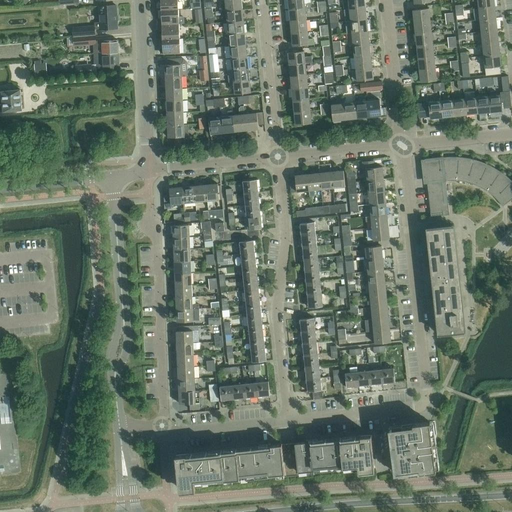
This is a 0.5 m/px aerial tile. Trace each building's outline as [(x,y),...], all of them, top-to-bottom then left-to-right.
[(177,0),(160,0),(161,10),(178,10),(177,0)] [(225,0),(226,10),(242,9),(241,0),(225,0)] [(288,0),(289,10),(305,8),(311,7),(311,3),(305,3),(304,0),(288,0)] [(348,0),(349,9),(365,8),(364,0),(348,0)] [(478,1),(479,8),(495,7),(493,0),(472,0),(473,1),(478,1)] [(72,37),(94,35),(93,29),(117,28),(116,5),(99,5),(100,22),(95,23),(95,25),(71,27),(72,37)] [(480,20),(496,18),(495,7),(479,8),(480,20)] [(291,22),(307,20),(305,8),(289,10),(291,22)] [(351,21),(367,19),(365,8),(349,9),(351,21)] [(414,22),(430,21),(429,8),(413,10),(414,22)] [(228,22),(243,21),(242,9),(226,10),(228,22)] [(162,24),(179,24),(178,10),(161,10),(162,24)] [(208,12),(204,13),(205,18),(208,18),(208,22),(214,22),(213,17),(213,12),(208,12)] [(330,18),(330,23),(339,22),(337,12),(329,13),(330,18)] [(496,18),(480,20),(482,32),(497,31),(496,18)] [(352,33),(368,31),(367,19),(351,21),(352,33)] [(307,20),(291,22),(292,34),(314,31),(308,32),(307,20)] [(243,21),(228,22),(229,34),(245,32),(243,21)] [(414,22),(415,34),(431,32),(430,21),(414,22)] [(179,24),(162,24),(163,39),(180,38),(179,24)] [(293,46),(315,44),(314,31),(292,34),(293,46)] [(353,45),(369,43),(368,31),(352,33),(353,45)] [(497,31),(482,32),(483,44),(498,43),(497,31)] [(245,32),(229,34),(230,46),(246,44),(245,32)] [(415,34),(417,46),(433,44),(431,32),(415,34)] [(108,55),(118,54),(118,41),(95,42),(94,35),(72,37),(73,46),(94,44),(94,54),(108,54),(108,55)] [(180,38),(163,39),(163,54),(180,53),(180,38)] [(354,57),(370,55),(369,43),(353,45),(354,57)] [(498,43),(483,44),(484,56),(500,55),(498,43)] [(246,44),(230,46),(231,58),(247,56),(246,44)] [(417,46),(418,58),(434,56),(433,44),(417,46)] [(289,65),(305,63),(312,62),(311,56),(305,57),(304,51),(288,53),(289,65)] [(108,54),(94,54),(94,69),(119,68),(118,54),(108,55),(108,54)] [(370,55),(354,57),(356,68),(372,67),(370,55)] [(500,55),(484,56),(486,75),(501,73),(500,66),(501,66),(500,55)] [(233,70),(248,68),(247,56),(231,58),(233,70)] [(418,58),(419,70),(435,68),(434,56),(418,58)] [(173,60),(173,64),(166,65),(166,76),(187,76),(187,61),(185,59),(173,60)] [(207,60),(200,60),(201,70),(199,70),(200,75),(208,74),(208,69),(207,60)] [(332,60),(323,61),(324,66),(324,72),(332,72),(333,72),(332,66),(332,60)] [(291,77),(307,75),(305,63),(289,65),(291,77)] [(35,64),(36,77),(44,76),(42,64),(41,64),(35,64)] [(91,64),(76,66),(76,75),(92,74),(91,64)] [(372,67),(356,68),(357,81),(373,79),(372,67)] [(248,68),(233,70),(234,82),(250,80),(248,68)] [(435,68),(419,70),(420,82),(437,80),(435,68)] [(332,72),(324,72),(325,84),(326,84),(334,83),(333,72),(332,72)] [(292,89),(308,87),(307,75),(291,77),(292,89)] [(167,89),(183,88),(182,76),(187,76),(166,76),(167,89)] [(486,78),(487,86),(492,86),(495,85),(494,77),(491,77),(491,78),(486,78)] [(250,80),(234,82),(235,94),(251,92),(250,80)] [(365,83),(366,91),(382,89),(382,81),(365,83)] [(3,89),(3,91),(0,91),(0,104),(1,112),(19,111),(18,90),(7,91),(7,89),(7,87),(3,87),(3,89)] [(308,87),(292,89),(293,100),(309,99),(308,87)] [(167,101),(183,100),(183,88),(167,89),(167,101)] [(488,96),(490,112),(502,111),(500,95),(488,96)] [(477,97),(478,113),(490,112),(488,96),(477,97)] [(465,98),(466,115),(478,113),(477,97),(465,98)] [(453,100),(454,116),(466,115),(465,98),(453,100)] [(200,109),(204,109),(204,104),(204,99),(195,100),(196,105),(200,105),(200,109)] [(309,99),(293,100),(295,112),(310,111),(309,99)] [(168,113),(184,112),(183,100),(167,101),(168,113)] [(367,101),(369,117),(381,116),(379,100),(367,101)] [(454,116),(453,100),(441,101),(442,117),(454,116)] [(355,102),(357,118),(369,117),(367,101),(355,102)] [(442,117),(441,101),(428,102),(430,118),(442,117)] [(343,103),(345,119),(357,118),(355,102),(343,103)] [(345,119),(343,103),(331,105),(333,121),(345,119)] [(233,115),(235,131),(247,130),(245,114),(244,106),(242,106),(240,109),(241,115),(233,115)] [(221,117),(223,132),(235,131),(233,115),(233,110),(228,111),(229,116),(221,117)] [(310,111),(295,112),(296,124),(312,123),(310,111)] [(168,125),(184,124),(184,112),(168,113),(168,125)] [(245,114),(247,130),(259,128),(257,113),(245,114)] [(223,132),(221,117),(209,118),(211,134),(223,132)] [(184,124),(168,125),(169,137),(174,137),(181,137),(189,136),(189,124),(184,124)] [(443,202),(440,181),(446,181),(452,181),(458,181),(463,182),(469,183),(475,185),(480,188),(485,190),(490,194),(494,197),(499,201),(502,206),(511,198),(511,175),(509,172),(502,168),(496,164),(488,160),(481,157),(473,155),(466,154),(458,153),(450,153),(443,153),(424,155),(425,159),(421,160),(423,179),(426,178),(431,217),(447,215),(445,202),(443,202)] [(382,166),(374,167),(374,160),(362,161),(364,181),(368,180),(384,179),(382,166)] [(331,172),(333,187),(345,186),(343,170),(331,172)] [(319,173),(320,178),(321,189),(333,187),(331,172),(319,173)] [(307,174),(309,190),(321,189),(320,178),(319,173),(307,174)] [(296,183),(297,191),(309,190),(307,174),(295,175),(295,179),(296,183)] [(244,193),(258,191),(257,179),(243,181),(244,193)] [(368,180),(369,192),(385,191),(384,179),(368,180)] [(355,181),(348,182),(349,194),(357,193),(356,187),(355,181)] [(206,185),(207,200),(208,207),(213,206),(212,200),(220,199),(218,183),(206,185)] [(194,186),(196,202),(207,200),(206,185),(194,186)] [(182,187),(183,203),(196,202),(194,186),(182,187)] [(183,203),(182,187),(170,188),(171,204),(183,203)] [(246,205),(260,203),(258,191),(244,193),(246,205)] [(369,196),(370,204),(386,203),(385,191),(369,192),(365,193),(366,197),(369,196)] [(170,194),(164,195),(164,209),(172,208),(171,204),(170,194)] [(247,217),(261,215),(260,203),(246,205),(247,217)] [(370,204),(371,216),(387,215),(386,203),(370,204)] [(334,205),(335,213),(346,211),(345,204),(334,205)] [(185,221),(184,213),(176,213),(177,222),(185,221)] [(261,215),(247,217),(248,229),(262,227),(261,215)] [(373,228),(388,227),(387,215),(371,216),(365,217),(366,222),(372,221),(373,228)] [(216,231),(224,230),(223,222),(216,223),(216,231)] [(301,235),(316,234),(315,222),(300,223),(301,235)] [(174,237),(190,237),(189,224),(174,225),(174,237)] [(426,229),(437,334),(463,331),(461,307),(463,307),(454,226),(426,229)] [(388,227),(373,228),(374,240),(390,239),(388,227)] [(316,234),(301,235),(303,247),(317,246),(316,234)] [(190,237),(174,237),(174,249),(190,249),(190,237)] [(241,254),(255,252),(253,240),(240,242),(241,254)] [(367,259),(383,257),(382,245),(366,247),(367,259)] [(304,259),(318,258),(317,246),(303,247),(304,259)] [(190,249),(174,249),(175,261),(191,260),(190,249)] [(242,266),(256,264),(255,252),(241,254),(242,266)] [(383,257),(367,259),(368,271),(384,270),(383,257)] [(318,258),(304,259),(305,271),(319,270),(318,258)] [(191,260),(175,261),(175,273),(191,272),(191,260)] [(353,260),(345,261),(345,267),(346,273),(354,273),(354,266),(353,260)] [(256,264),(242,266),(243,278),(257,276),(256,264)] [(306,283),(321,281),(319,270),(305,271),(306,283)] [(369,283),(385,281),(384,270),(368,271),(369,283)] [(191,272),(175,273),(176,285),(192,285),(191,272)] [(245,290),(259,288),(257,276),(243,278),(245,290)] [(321,281),(306,283),(307,295),(322,293),(321,281)] [(385,281),(369,283),(370,295),(386,293),(385,281)] [(192,285),(176,285),(176,297),(192,297),(192,285)] [(259,288),(245,290),(246,301),(260,300),(259,288)] [(322,293),(307,295),(309,307),(323,306),(322,293)] [(386,293),(370,295),(372,307),(387,306),(386,293)] [(192,297),(176,297),(177,309),(199,308),(199,304),(193,304),(192,297)] [(247,313),(261,312),(260,300),(246,301),(247,313)] [(387,306),(372,307),(373,319),(388,317),(387,306)] [(177,321),(193,320),(200,320),(199,308),(177,309),(177,321)] [(261,312),(247,313),(248,325),(262,324),(261,312)] [(301,331),(315,330),(314,317),(300,319),(301,331)] [(388,317),(373,319),(375,343),(391,342),(388,317)] [(250,337),(264,336),(262,324),(248,325),(250,337)] [(177,343),(193,342),(193,330),(177,331),(177,343)] [(303,343),(316,342),(315,330),(301,331),(303,343)] [(264,336),(250,337),(251,349),(265,347),(264,336)] [(178,355),(194,354),(193,342),(177,343),(178,355)] [(316,342),(303,343),(304,355),(318,354),(316,342)] [(265,347),(251,349),(252,361),(266,360),(265,347)] [(178,367),(194,366),(194,354),(178,355),(178,367)] [(305,367),(319,365),(318,354),(304,355),(305,367)] [(319,365),(305,367),(306,379),(320,377),(319,365)] [(179,379),(195,378),(194,366),(178,367),(179,379)] [(381,369),(382,383),(395,382),(393,368),(381,369)] [(369,371),(371,384),(382,383),(381,369),(369,371)] [(371,384),(369,371),(357,372),(359,386),(371,384)] [(359,386),(357,372),(345,373),(346,387),(359,386)] [(320,377),(306,379),(308,391),(321,390),(320,377)] [(179,391),(195,390),(195,378),(179,379),(179,391)] [(256,382),(258,396),(270,395),(268,381),(256,382)] [(244,384),(246,398),(258,396),(256,382),(244,384)] [(246,398),(244,384),(232,385),(234,399),(246,398)] [(234,399),(232,385),(220,386),(221,400),(234,399)] [(217,389),(209,389),(211,402),(218,401),(217,389)] [(195,390),(179,391),(180,403),(190,403),(190,409),(200,409),(199,398),(196,398),(195,390)] [(0,402),(0,417),(3,417),(3,422),(12,422),(11,397),(5,397),(5,403),(0,402)] [(390,430),(395,473),(407,472),(407,474),(436,471),(430,422),(413,424),(413,427),(390,430)] [(371,435),(176,455),(179,488),(375,468),(371,435)]
